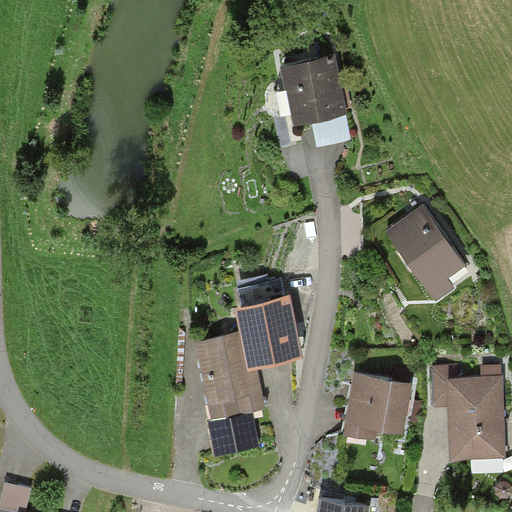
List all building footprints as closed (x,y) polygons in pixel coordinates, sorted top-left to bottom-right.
[(340,55),(285,65),(296,122),(351,112),(340,55)] [(476,276),(430,206),(393,230),(438,301),(476,276)] [(202,341),(217,419),(272,408),(262,358),(306,349),(295,294),(243,305),(248,331),(202,341)] [(455,462),(510,459),(506,368),(485,369),(485,378),(452,379),(451,370),(437,371),(438,407),(453,406),(455,462)] [(416,381),(360,372),(350,434),(381,439),(383,428),(407,432),(416,381)] [(9,477),(1,504),(27,511),(35,485),(9,477)] [(374,511),(376,504),(325,495),(321,511),(374,511)]
